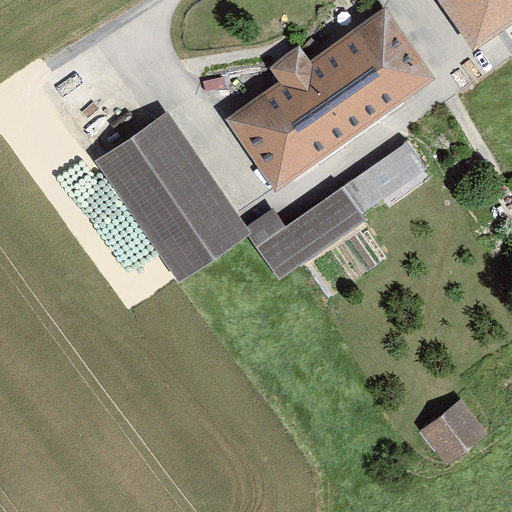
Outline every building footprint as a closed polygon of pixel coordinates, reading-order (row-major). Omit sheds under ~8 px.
[(511,0),(439,0),(468,40),(511,9),(511,0)] [(276,80),(222,118),(270,186),(426,77),(378,9),(305,61),(295,46),(266,66),(276,80)] [(162,114),(94,162),(176,278),(244,231),(162,114)] [(426,169),(405,139),(280,225),(269,209),(242,228),(276,277),(360,218),(358,215),(426,169)] [(482,429),(461,402),(429,427),(450,454),(482,429)]
